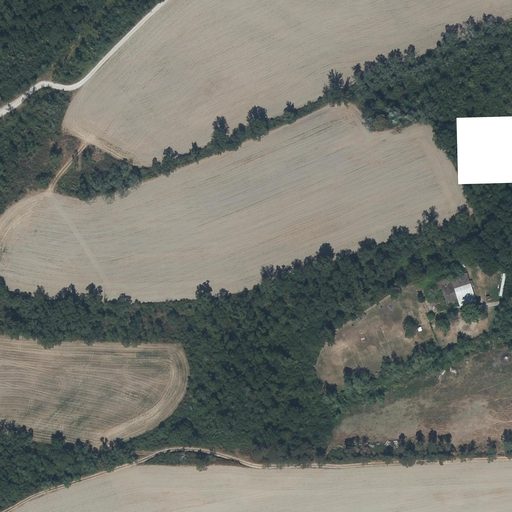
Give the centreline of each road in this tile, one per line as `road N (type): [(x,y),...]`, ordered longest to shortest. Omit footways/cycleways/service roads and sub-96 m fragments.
road 1 (track): [(511,458),(258,466),(174,449),(4,511)]
road 2 (track): [(39,85),(74,87),(164,0)]
